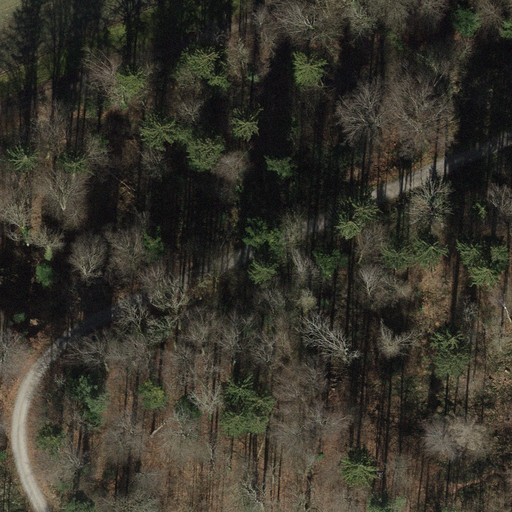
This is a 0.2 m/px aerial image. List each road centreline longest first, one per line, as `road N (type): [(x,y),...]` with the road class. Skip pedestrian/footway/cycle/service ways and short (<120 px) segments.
road 1 (track): [(45,511),(26,472),(21,419),(39,369),(74,332),(117,305),(511,140)]
road 2 (track): [(297,0),(169,57),(0,110)]
